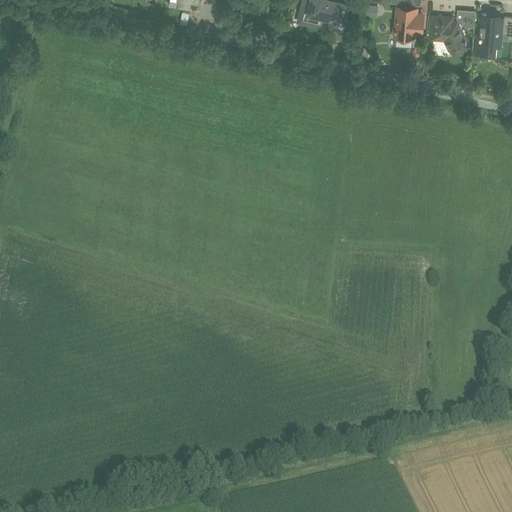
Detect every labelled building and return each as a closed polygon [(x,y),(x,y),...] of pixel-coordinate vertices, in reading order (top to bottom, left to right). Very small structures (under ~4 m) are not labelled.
[(199,0),(179,0),(179,5),(177,5),(177,6),(191,8),(192,2),(199,3),(199,0)] [(348,3),(336,0),(304,0),(302,10),(306,10),(303,21),(321,25),(324,15),(332,17),(331,23),(336,25),(342,26),(344,18),(348,3)] [(378,4),(367,3),(366,15),(377,16),(378,4)] [(416,7),(399,6),(397,26),(396,26),(396,28),(397,28),(396,33),(414,35),(414,30),(422,30),(423,12),(416,12),(416,7)] [(476,10),(458,9),(457,21),(460,21),(463,28),(465,27),(469,27),(469,25),(475,26),(476,10)] [(457,21),(446,20),(447,16),(435,15),(433,36),(446,37),(451,47),(455,51),(462,51),(466,46),(466,40),(467,40),(466,38),(465,38),(461,29),(463,28),(460,21),(457,21)] [(502,18),(482,16),(479,49),(489,50),(490,42),(500,42),(502,18)] [(511,16),(504,16),(503,29),(511,30),(511,16)] [(344,18),(342,26),(336,25),(333,37),(348,41),(353,21),(344,18)] [(414,35),(396,33),(395,43),(397,44),(412,46),(413,44),(414,35)]
